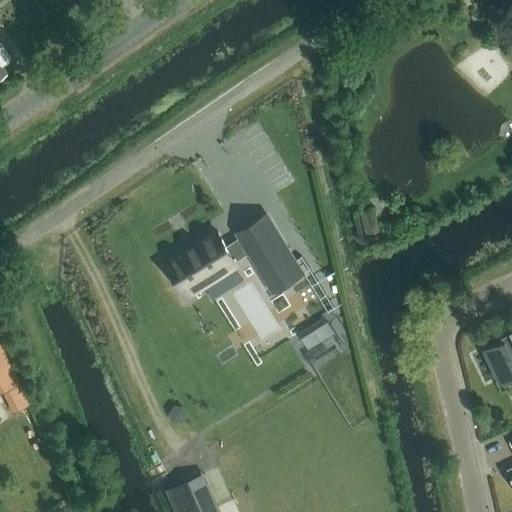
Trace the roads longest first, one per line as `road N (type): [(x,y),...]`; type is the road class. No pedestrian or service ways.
road 1 (unclassified): [(0,255),(376,0)]
road 2 (residential): [(479,511),(440,347),(450,319),(511,289)]
road 3 (secondary): [(0,124),(183,0)]
